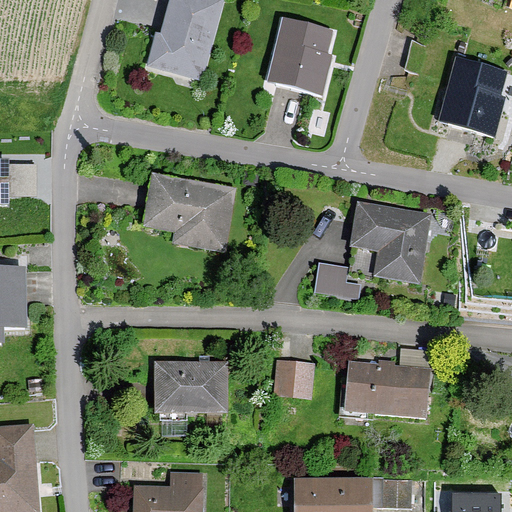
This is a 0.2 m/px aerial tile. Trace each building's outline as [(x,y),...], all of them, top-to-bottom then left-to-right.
[(202,81),(222,0),(172,0),(164,35),(153,32),(144,67),(202,81)] [(337,31),(287,21),(273,84),(323,95),(337,31)] [(505,72),(453,59),(437,120),(490,134),(505,72)] [(37,196),(37,164),(9,164),(9,158),(0,158),(0,205),(9,205),(9,196),(37,196)] [(238,189),(152,172),(141,226),(173,233),(172,242),(225,252),(227,243),(238,189)] [(431,214),(357,201),(349,246),(378,251),(373,276),(419,283),(431,214)] [(363,286),(348,284),(349,267),(319,264),(316,296),(361,300),(363,286)] [(26,266),(0,265),(0,344),(4,344),(4,327),(25,327),(26,266)] [(117,279),(85,277),(84,297),(115,300),(117,279)] [(226,361),(155,361),(155,414),(226,414),(226,361)] [(314,363),(276,361),(274,396),(312,398),(314,363)] [(429,369),(350,362),(345,410),(424,418),(429,369)] [(0,511),(36,511),(30,420),(0,422),(0,511)] [(171,488),(135,487),(133,511),(204,511),(205,473),(171,472),(171,488)] [(369,511),(370,477),(294,477),(294,511),(369,511)] [(500,511),(501,493),(452,493),(451,511),(500,511)]
